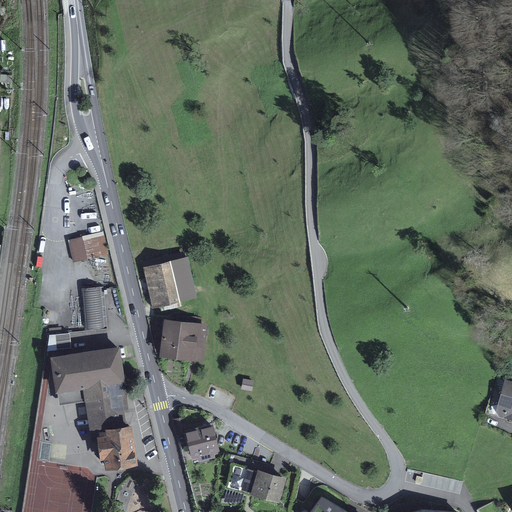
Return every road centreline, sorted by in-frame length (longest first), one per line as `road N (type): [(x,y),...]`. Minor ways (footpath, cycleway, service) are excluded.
road 1 (unclassified): [(288,0),(289,62),(308,124),(321,311),(348,384),(397,462),(396,484)]
road 2 (unclassified): [(396,484),(383,497),(364,496),(227,416),(180,396),(158,397)]
road 3 (primary): [(95,146),(158,397)]
road 4 (primary): [(76,15),(75,109),(95,146)]
road 5 (primary): [(95,146),(76,15)]
